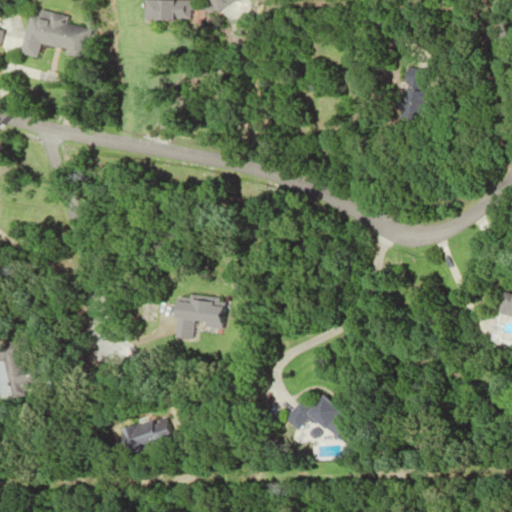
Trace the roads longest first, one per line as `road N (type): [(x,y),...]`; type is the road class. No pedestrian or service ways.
road 1 (residential): [(0,114),(264,173),(390,230),(442,230),(511,183)]
road 2 (residential): [(45,126),(103,351)]
road 3 (residential): [(380,225),(353,316),(276,366),(270,391)]
road 4 (residential): [(511,162),(501,0)]
